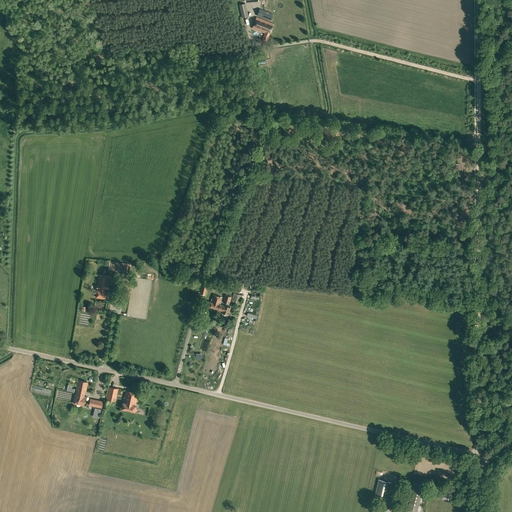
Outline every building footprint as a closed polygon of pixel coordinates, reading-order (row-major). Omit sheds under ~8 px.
[(239,4),(242,17),(248,16),(246,3),(239,4)] [(256,15),(270,21),(273,14),(259,8),(256,15)] [(262,40),(266,42),(274,24),(256,17),(252,28),(265,33),(262,40)] [(108,270),(127,272),(128,263),(109,261),(108,270)] [(95,297),(107,298),(110,276),(99,275),(95,297)] [(126,282),(124,296),(129,297),(132,283),(126,282)] [(234,311),(238,312),(242,295),(233,293),(230,306),(233,307),(234,304),(235,305),(234,311)] [(208,307),(218,310),(220,304),(222,297),(213,294),(211,301),(210,301),(208,307)] [(222,302),(229,304),(231,297),(225,294),(222,302)] [(230,307),(220,304),(218,310),(221,311),(221,312),(228,314),(230,307)] [(81,393),(85,394),(85,392),(87,382),(78,380),(76,390),(77,390),(77,392),(81,393)] [(109,386),(106,399),(116,401),(117,395),(118,388),(109,386)] [(121,409),(135,412),(135,411),(136,411),(137,407),(136,407),(136,405),(135,405),(138,393),(126,390),(123,403),(122,403),(121,409)] [(84,397),(85,394),(81,393),(77,392),(76,394),(75,394),(73,403),(84,405),(85,398),(84,397)] [(374,499),(387,502),(390,492),(391,493),(392,489),(391,489),(392,482),(379,479),(374,499)] [(408,510),(417,511),(422,492),(413,490),(408,510)]
